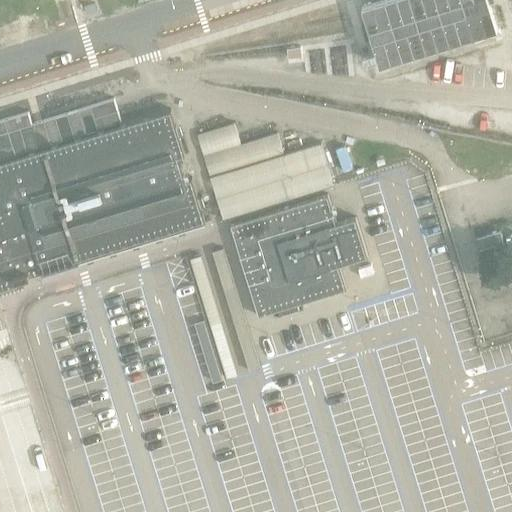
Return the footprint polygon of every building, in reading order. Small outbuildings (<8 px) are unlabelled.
[(487,0),(388,0),(362,8),(380,67),(497,32),(487,0)] [(49,93),(0,108),(0,161),(29,152),(29,151),(34,149),(35,151),(52,145),(51,144),(57,142),(58,144),(76,138),(75,137),(81,135),(81,136),(99,131),(98,130),(104,128),(104,129),(122,124),(121,123),(122,122),(108,75),(60,90),(68,113),(56,117),(49,93)] [(0,291),(7,290),(16,287),(14,282),(206,223),(192,177),(186,179),(179,157),(185,155),(171,109),(150,116),(149,114),(144,116),(145,117),(127,123),(126,121),(122,122),(121,123),(122,124),(104,129),(104,128),(98,130),(99,131),(81,136),(81,135),(75,137),(76,138),(58,144),(57,142),(51,144),(52,145),(35,151),(34,149),(29,151),(29,152),(0,161),(0,291)] [(197,134),(223,216),(224,219),(334,185),(321,142),(284,154),(277,132),(241,144),(234,122),(197,134)] [(346,145),(335,148),(342,172),(353,169),(346,145)] [(230,223),(236,243),(259,316),(278,310),(280,314),(299,308),(298,304),(346,289),(339,265),(368,256),(356,216),(336,223),(328,194),(230,223)]
